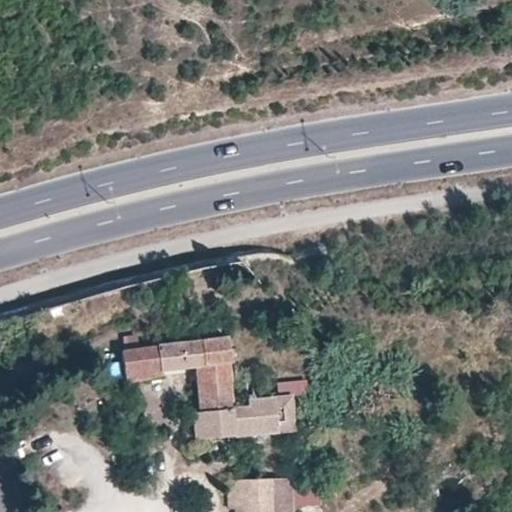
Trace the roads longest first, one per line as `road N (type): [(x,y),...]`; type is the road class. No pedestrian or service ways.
road 1 (primary): [(0,254),(257,187),(511,149)]
road 2 (primary): [(511,110),(266,148),(0,214)]
